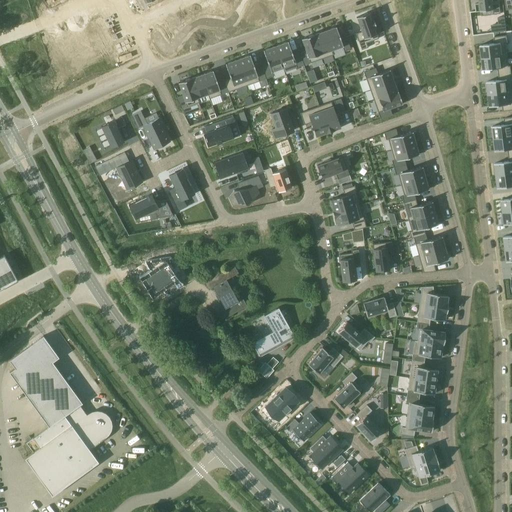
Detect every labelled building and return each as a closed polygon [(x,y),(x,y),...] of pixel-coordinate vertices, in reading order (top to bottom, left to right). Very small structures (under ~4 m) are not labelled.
[(479,0),(480,3),(475,4),(476,12),(481,11),(481,16),(501,14),(499,1),(493,1),(492,0),(479,0)] [(361,31),(356,34),(361,50),(368,48),(366,43),(378,39),(377,34),(377,33),(377,34),(374,27),(375,27),(375,28),(376,27),(375,24),(373,19),(373,20),(372,20),(370,14),(369,13),(370,13),(356,17),(356,18),(357,18),(357,19),(361,31)] [(498,25),(491,25),(492,33),(506,31),(504,17),(497,17),(498,25)] [(335,27),(324,31),(333,55),(332,50),(334,49),(341,47),(342,47),(344,51),(346,50),(350,49),(346,37),(340,39),(336,27),(335,27)] [(314,34),(313,35),(322,59),(324,58),(333,55),(324,31),(315,35),(314,35),(314,34)] [(413,37),(417,53),(429,50),(429,47),(422,48),(421,46),(426,45),(424,34),(413,37)] [(306,51),(299,54),(304,65),(322,59),(313,35),(301,39),(302,39),(305,47),(306,51)] [(494,43),(480,45),(482,58),(507,54),(505,43),(507,42),(507,35),(494,37),(494,43)] [(287,42),(275,46),(285,72),(304,65),(299,54),(293,56),(288,41),(287,42)] [(268,65),(262,67),(266,79),(273,76),(271,72),(273,71),(283,68),(284,72),(285,72),(275,46),(264,50),(263,50),(268,65)] [(507,54),(482,58),(483,70),(497,68),(498,74),(511,73),(510,66),(508,66),(507,54)] [(249,55),(238,60),(247,86),(266,79),(262,67),(255,69),(250,55),(249,55)] [(230,78),(224,80),(228,92),(247,86),(238,60),(226,64),(226,63),(225,64),(226,66),(229,74),(230,78)] [(436,62),(423,67),(428,79),(441,75),(436,62)] [(375,68),(364,72),(370,90),(394,82),(390,70),(378,74),(375,68)] [(212,71),(201,75),(209,99),(228,92),(224,80),(217,83),(213,71),(212,71)] [(499,80),(487,82),(488,94),(511,91),(511,79),(511,73),(498,74),(499,80)] [(191,78),(190,78),(199,103),(199,102),(198,98),(206,95),(207,94),(209,99),(201,75),(192,78),(191,79),(191,78)] [(183,95),(176,98),(181,109),(189,106),(199,103),(190,78),(178,83),(179,83),(183,95)] [(394,82),(370,90),(371,93),(374,101),(398,92),(398,91),(397,91),(397,90),(394,82)] [(511,91),(488,94),(490,106),(502,105),(503,111),(511,110),(511,91)] [(398,92),(374,101),(380,119),(392,115),(390,108),(401,104),(402,104),(399,96),(398,92)] [(334,101),(338,113),(345,110),(341,99),(334,101)] [(124,104),(127,109),(132,107),(130,101),(124,104)] [(331,102),(319,106),(328,133),(333,131),(334,131),(334,130),(340,128),(336,116),(331,102)] [(121,106),(113,110),(115,115),(124,111),(121,106)] [(319,106),(300,113),(302,120),(304,125),(311,122),(313,128),(313,129),(312,129),(312,130),(313,131),(314,131),(316,137),(326,133),(327,133),(328,133),(319,106)] [(285,108),(271,113),(276,128),(272,129),(275,138),(288,133),(287,132),(293,130),(291,126),(298,124),(294,112),(287,115),(285,108)] [(141,111),(131,115),(138,129),(143,126),(154,150),(170,142),(158,118),(147,123),(141,111)] [(117,128),(126,124),(122,116),(101,126),(111,148),(124,142),(117,128)] [(233,117),(204,127),(207,136),(205,137),(208,147),(234,138),(230,125),(235,123),(233,117)] [(504,125),(492,126),(494,139),(511,136),(511,117),(504,118),(504,125)] [(396,129),(384,133),(385,135),(386,140),(388,139),(391,150),(415,143),(412,132),(413,132),(412,132),(398,136),(396,129)] [(511,136),(494,139),(495,151),(508,149),(508,155),(511,154),(511,136)] [(415,143),(391,150),(393,156),(394,161),(392,161),(394,168),(406,165),(404,159),(419,154),(418,154),(418,153),(415,143)] [(242,152),(214,162),(214,163),(215,163),(220,178),(219,178),(220,179),(248,169),(248,168),(247,168),(242,153),(243,153),(242,152)] [(509,161),(495,163),(496,176),(511,173),(511,154),(508,155),(509,161)] [(117,155),(95,166),(99,175),(116,167),(127,189),(141,182),(131,160),(122,164),(117,155)] [(322,164),(317,166),(319,173),(318,174),(318,175),(319,175),(320,175),(321,178),(335,173),(337,179),(339,184),(351,180),(349,175),(347,168),(343,156),(331,160),(331,159),(326,161),(323,162),(324,163),(322,164)] [(263,171),(261,165),(255,167),(257,173),(263,171)] [(406,165),(394,168),(394,169),(396,175),(398,174),(401,185),(425,178),(422,168),(422,167),(422,166),(407,171),(406,165)] [(270,168),(264,170),(269,183),(275,181),(278,192),(291,187),(285,169),(272,173),(270,168)] [(183,169),(169,176),(176,190),(169,194),(178,211),(187,206),(183,198),(194,192),(183,169)] [(511,173),(496,176),(498,188),(511,186),(511,173)] [(425,178),(401,185),(403,194),(404,195),(402,196),(403,203),(416,199),(414,194),(414,193),(429,189),(428,189),(425,178)] [(234,190),(228,197),(232,206),(235,204),(248,204),(259,192),(255,183),(248,187),(234,190)] [(336,198),(330,200),(333,211),(332,211),(333,212),(333,213),(360,205),(355,186),(342,189),(344,196),(343,196),(338,197),(337,197),(336,197),(336,198)] [(149,195),(129,205),(135,218),(155,214),(156,219),(173,215),(165,199),(153,201),(149,195)] [(511,198),(501,200),(503,212),(511,210),(511,198)] [(416,199),(403,203),(407,216),(408,220),(435,213),(432,202),(432,201),(424,203),(417,205),(416,199)] [(360,205),(333,213),(334,218),(335,218),(337,225),(351,221),(354,230),(354,231),(362,228),(366,227),(360,205)] [(511,210),(503,212),(504,224),(511,223),(511,210)] [(435,213),(408,220),(411,231),(409,232),(410,235),(411,238),(425,234),(424,228),(438,224),(438,223),(438,224),(438,223),(435,213)] [(354,231),(351,231),(352,242),(363,241),(362,228),(354,231)] [(425,234),(411,238),(413,238),(414,240),(418,255),(445,248),(442,237),(442,236),(427,240),(425,234)] [(385,243),(372,244),(373,249),(376,271),(383,271),(384,270),(384,272),(385,272),(386,272),(386,270),(389,270),(387,255),(394,254),(392,242),(385,243)] [(445,248),(418,255),(423,272),(436,272),(433,263),(448,259),(448,258),(445,248)] [(348,253),(339,255),(343,282),(345,282),(350,281),(351,282),(352,282),(352,281),(356,280),(355,272),(354,265),(360,264),(359,258),(358,250),(354,250),(352,251),(352,253),(348,253)] [(0,289),(4,287),(4,288),(18,281),(4,255),(0,256),(0,289)] [(157,270),(146,278),(154,291),(165,284),(170,291),(177,286),(168,272),(174,268),(169,260),(152,262),(157,270)] [(234,265),(205,282),(209,290),(213,287),(225,309),(229,306),(233,314),(247,306),(240,294),(236,297),(226,280),(239,273),(234,265)] [(421,293),(419,304),(447,308),(448,303),(447,303),(448,295),(434,293),(433,286),(420,287),(421,293)] [(384,297),(363,303),(367,316),(387,310),(389,318),(396,315),(393,302),(386,304),(384,297)] [(418,315),(417,322),(429,324),(430,318),(441,320),(444,320),(445,313),(447,313),(447,308),(419,304),(418,315)] [(253,339),(251,340),(259,354),(281,342),(282,345),(295,338),(281,312),(277,305),(266,311),(275,327),(253,339)] [(357,305),(350,311),(351,315),(359,312),(357,305)] [(346,322),(338,332),(352,344),(356,347),(360,350),(365,345),(368,341),(370,343),(375,337),(364,328),(360,333),(346,322)] [(414,340),(414,341),(427,343),(442,345),(442,344),(443,344),(445,332),(429,330),(429,324),(417,322),(416,329),(419,329),(418,338),(417,341),(414,340)] [(46,428),(26,443),(33,452),(25,458),(52,496),(98,462),(89,450),(105,438),(109,435),(112,431),(112,426),(112,421),(109,417),(106,414),(102,411),(97,411),(92,412),(87,415),(50,364),(56,359),(41,338),(7,362),(12,370),(7,374),(46,428)] [(414,341),(412,360),(424,361),(425,356),(431,356),(440,358),(442,345),(427,343),(414,341)] [(386,343),(385,350),(393,351),(394,344),(386,343)] [(322,347),(308,364),(318,373),(328,362),(334,367),(343,356),(345,358),(349,354),(338,345),(334,349),(333,347),(328,353),(322,347)] [(263,361),(256,369),(265,377),(272,369),(279,361),(273,356),(267,364),(263,361)] [(412,360),(409,378),(436,382),(437,369),(423,367),(424,361),(412,360)] [(382,368),(381,375),(389,376),(390,369),(382,368)] [(346,386),(333,398),(342,408),(362,390),(353,381),(357,377),(354,375),(352,372),(342,381),(346,386)] [(409,378),(407,396),(419,398),(420,392),(434,394),(436,382),(409,378)] [(286,387),(265,407),(277,419),(273,423),(278,428),(288,418),(284,413),(298,401),(286,387)] [(407,396),(406,403),(409,403),(408,406),(407,415),(432,419),(434,406),(418,404),(419,398),(407,396)] [(361,419),(356,424),(371,441),(381,431),(366,415),(372,410),(367,405),(357,414),(361,419)] [(295,419),(286,427),(290,432),(292,430),(303,441),(321,425),(310,412),(298,423),(295,419)] [(402,427),(401,434),(414,435),(415,429),(431,432),(433,420),(432,419),(407,415),(405,427),(402,427)] [(330,437),(327,440),(323,436),(310,448),(314,452),(310,456),(322,468),(340,451),(338,448),(340,446),(330,437)] [(406,448),(404,449),(407,459),(410,467),(437,458),(435,453),(434,454),(432,447),(418,451),(416,445),(410,447),(406,448)] [(341,455),(332,463),(337,467),(345,460),(341,455)] [(437,458),(410,467),(415,466),(417,471),(419,477),(421,484),(428,482),(426,475),(439,471),(437,464),(438,463),(437,458)] [(347,462),(336,472),(342,478),(339,481),(351,493),(353,490),(369,475),(360,467),(357,463),(356,464),(353,467),(347,462)] [(378,482),(359,500),(370,511),(371,511),(374,510),(376,511),(381,511),(390,504),(385,499),(390,494),(378,482)]
